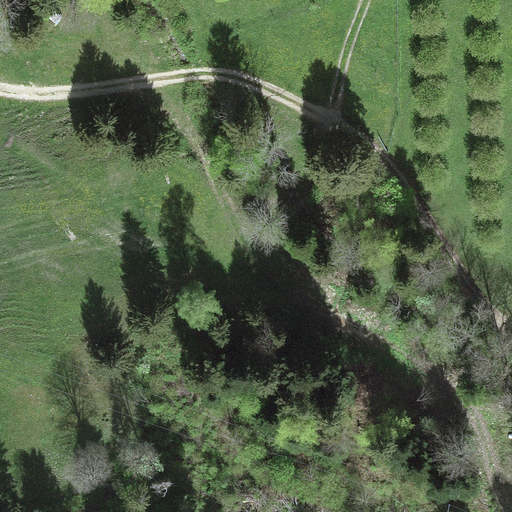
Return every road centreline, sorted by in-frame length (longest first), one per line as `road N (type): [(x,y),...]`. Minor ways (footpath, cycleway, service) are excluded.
road 1 (track): [(511,330),(477,302),(387,160),(266,89),(203,72),(73,95),(0,89)]
road 2 (track): [(331,124),(365,0)]
